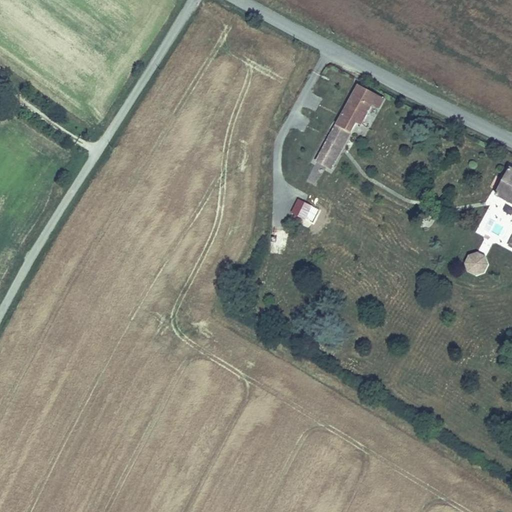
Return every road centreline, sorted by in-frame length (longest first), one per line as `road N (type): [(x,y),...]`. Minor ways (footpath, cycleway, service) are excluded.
road 1 (unclassified): [(0,316),(33,249),(192,0)]
road 2 (tertiary): [(511,137),(243,0)]
